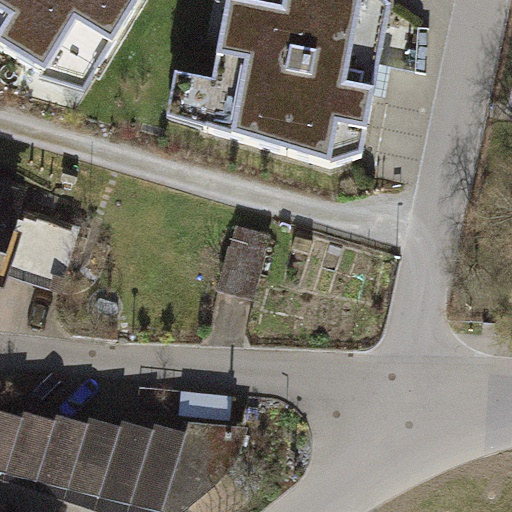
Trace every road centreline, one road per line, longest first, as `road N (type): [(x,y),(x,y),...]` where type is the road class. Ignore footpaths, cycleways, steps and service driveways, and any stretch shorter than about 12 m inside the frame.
road 1 (residential): [(436,422),(285,373),(0,352)]
road 2 (residential): [(436,422),(417,325),(486,0)]
road 3 (unknown): [(268,0),(422,101),(461,116)]
road 4 (residential): [(436,422),(314,511)]
